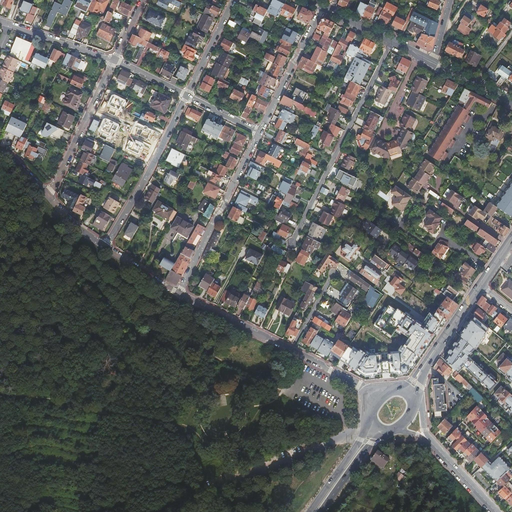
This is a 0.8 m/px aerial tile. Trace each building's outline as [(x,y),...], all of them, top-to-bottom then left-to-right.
[(10,0),(4,0),(2,5),(3,6),(6,8),(6,7),(7,7),(7,8),(9,9),(10,8),(11,9),(14,1),(10,0)] [(56,4),(55,4),(45,25),(50,28),(53,22),(52,21),(57,11),(66,15),(66,16),(72,3),(65,0),(64,3),(65,3),(63,8),(62,8),(62,7),(55,4),(56,4)] [(78,0),(77,2),(76,2),(74,7),(86,13),(87,11),(92,0),(78,0)] [(96,0),(96,1),(93,0),(92,0),(87,11),(97,16),(99,11),(104,13),(110,0),(109,0),(96,0)] [(118,0),(113,0),(109,10),(113,12),(118,0)] [(267,12),(278,18),(280,14),(285,5),(275,0),(272,0),(267,11),(267,12)] [(339,0),(338,4),(346,9),(349,0),(339,0)] [(440,2),(435,0),(430,0),(428,6),(437,10),(440,2)] [(128,16),(133,7),(122,2),(118,11),(128,16)] [(253,11),(264,17),(265,15),(267,12),(267,11),(266,10),(265,11),(261,9),(262,8),(263,5),(258,2),(255,7),(253,11)] [(360,3),(355,13),(363,17),(368,6),(360,3)] [(368,6),(363,17),(370,20),(375,9),(376,6),(369,3),(368,6)] [(287,19),(290,21),(294,13),(296,10),(285,5),(280,14),(288,17),(287,19)] [(33,17),(37,8),(33,6),(30,14),(28,14),(25,20),(32,23),(34,18),(33,17)] [(204,14),(214,18),(215,15),(217,16),(220,10),(212,6),(211,8),(208,6),(204,13),(204,14)] [(298,18),(309,23),(313,16),(311,12),(298,6),(296,10),(294,13),(299,15),(298,18)] [(380,16),(378,20),(381,21),(380,23),(383,24),(383,23),(387,24),(392,15),(387,13),(389,9),(385,6),(383,9),(380,16)] [(478,10),(479,10),(477,13),(484,17),(488,11),(481,6),(478,10)] [(113,12),(109,10),(106,17),(104,21),(106,22),(109,24),(113,15),(120,18),(121,16),(113,12)] [(161,27),(161,26),(165,18),(150,11),(146,19),(146,20),(151,23),(155,25),(161,27)] [(253,11),(252,12),(252,11),(251,12),(252,12),(249,19),(254,21),(253,23),(260,26),(262,22),(264,17),(253,11)] [(421,35),(416,44),(428,50),(432,48),(438,24),(414,12),(414,13),(411,19),(410,20),(413,21),(425,28),(421,35)] [(206,33),(214,18),(204,14),(197,28),(206,33)] [(464,17),(460,22),(462,23),(457,30),(466,36),(471,29),(467,27),(471,22),(471,21),(473,18),(467,14),(465,17),(464,17)] [(401,30),(398,35),(402,36),(408,23),(396,17),(392,26),(401,30)] [(106,22),(104,21),(100,19),(99,19),(96,25),(100,27),(101,24),(102,24),(97,35),(110,42),(115,30),(104,25),(106,22)] [(324,35),(321,41),(325,44),(327,39),(333,29),(334,27),(335,24),(325,19),(321,21),(317,28),(323,32),(324,33),(325,32),(328,34),(327,36),(324,35)] [(510,23),(505,19),(501,23),(500,23),(496,28),(504,34),(508,29),(507,28),(510,23)] [(417,33),(421,35),(425,28),(413,21),(408,32),(416,37),(417,33)] [(90,27),(82,23),(81,25),(80,27),(76,36),(80,38),(82,35),(86,37),(90,27)] [(76,36),(80,27),(74,24),(70,33),(76,36)] [(496,28),(492,25),(488,31),(494,35),(493,36),(499,40),(502,36),(504,38),(506,35),(504,34),(496,28)] [(259,28),(256,34),(262,36),(264,31),(259,28)] [(290,31),(285,41),(292,45),(298,34),(287,28),(286,30),(288,31),(289,31),(290,31)] [(141,29),(138,37),(148,42),(151,34),(141,29)] [(205,36),(195,31),(190,40),(201,45),(205,36)] [(250,37),(259,42),(262,36),(256,34),(252,32),(250,35),(242,31),(238,38),(247,42),(250,37)] [(259,42),(261,43),(267,32),(264,31),(262,36),(259,42)] [(330,60),(340,65),(343,60),(337,56),(341,49),(347,52),(350,45),(356,35),(350,32),(346,41),(341,39),(338,45),(332,56),(330,60)] [(138,37),(133,35),(129,43),(135,46),(136,45),(141,48),(136,58),(139,60),(140,58),(143,53),(144,50),(144,49),(146,46),(148,42),(138,37)] [(31,44),(17,38),(12,50),(17,53),(17,52),(18,51),(18,50),(19,50),(20,49),(21,49),(20,50),(28,53),(31,44)] [(229,52),(233,43),(224,39),(220,48),(229,52)] [(277,48),(275,50),(278,52),(278,51),(288,56),(292,49),(291,48),(292,45),(285,41),(281,39),(279,43),(280,45),(278,47),(277,48)] [(322,50),(332,56),(338,45),(327,39),(325,44),(322,50)] [(374,44),(364,39),(359,49),(363,51),(361,54),(367,57),(369,54),(374,44)] [(305,54),(303,57),(315,63),(321,51),(322,50),(325,44),(321,41),(312,58),(305,54)] [(158,52),(160,48),(159,47),(148,42),(146,46),(144,49),(144,50),(143,53),(145,54),(148,47),(150,48),(157,51),(158,52)] [(259,42),(253,53),(257,55),(262,44),(261,43),(259,42)] [(453,55),(457,47),(450,43),(446,51),(453,55)] [(463,45),(459,43),(457,47),(453,55),(458,58),(459,57),(461,58),(464,54),(463,54),(464,52),(461,50),(463,45)] [(195,55),(197,51),(185,45),(182,52),(183,53),(186,54),(184,57),(192,61),(194,57),(193,56),(194,54),(195,55)] [(346,54),(355,59),(357,54),(359,49),(356,47),(355,48),(350,45),(347,52),(346,54)] [(162,50),(163,49),(160,48),(158,52),(158,53),(160,55),(160,56),(164,58),(167,60),(168,57),(160,53),(162,50)] [(345,79),(351,82),(359,86),(371,63),(375,65),(377,66),(386,50),(383,48),(377,56),(370,62),(362,58),(363,57),(357,54),(355,59),(354,61),(345,79)] [(54,50),(50,59),(57,62),(61,53),(54,50)] [(321,51),(315,63),(317,65),(320,66),(326,54),(321,51)] [(469,55),(467,53),(463,59),(466,61),(466,62),(476,67),(481,57),(471,51),(469,55)] [(223,52),(218,63),(227,68),(233,57),(223,52)] [(267,53),(264,59),(272,62),(275,55),(269,52),(268,54),(267,53)] [(36,53),(30,66),(29,67),(34,69),(36,66),(45,70),(50,59),(36,53)] [(81,60),(67,54),(62,65),(68,67),(76,71),(81,60)] [(279,55),(274,63),(282,67),(287,59),(279,55)] [(18,61),(9,57),(8,56),(5,64),(4,64),(2,68),(13,73),(15,69),(14,68),(18,61)] [(303,57),(298,68),(303,71),(304,69),(313,73),(317,65),(315,63),(303,57)] [(411,62),(400,57),(396,63),(399,65),(396,72),(400,74),(401,72),(405,74),(406,74),(411,62)] [(174,73),(175,72),(173,70),(174,68),(165,63),(162,69),(160,74),(171,79),(174,73)] [(212,74),(211,74),(220,78),(224,81),(227,76),(225,75),(228,69),(227,68),(218,63),(217,63),(218,64),(212,74)] [(269,71),(268,74),(275,78),(277,76),(278,76),(282,67),(274,63),(273,63),(269,71)] [(359,86),(361,87),(363,88),(375,65),(371,63),(359,86)] [(502,76),(496,84),(500,86),(505,79),(511,83),(511,69),(508,67),(506,70),(502,67),(498,73),(502,76)] [(1,72),(0,73),(0,80),(6,83),(7,84),(10,77),(11,77),(13,73),(2,68),(0,72),(1,72)] [(188,71),(181,68),(177,76),(184,80),(188,71)] [(131,75),(122,71),(118,79),(119,80),(118,83),(125,86),(131,75)] [(73,74),(69,83),(82,89),(83,86),(82,85),(84,81),(85,81),(87,78),(79,74),(73,74)] [(263,77),(260,84),(262,86),(268,88),(270,85),(273,86),(276,79),(267,75),(265,74),(263,77)] [(214,80),(206,76),(200,88),(209,92),(214,80)] [(391,83),(387,90),(391,92),(395,94),(401,83),(396,80),(395,77),(389,78),(391,83)] [(418,77),(411,90),(413,91),(420,95),(427,82),(418,77)] [(220,78),(217,83),(219,84),(218,86),(219,86),(219,87),(222,88),(223,86),(226,88),(225,90),(224,90),(223,93),(225,94),(230,83),(224,81),(220,78)] [(249,81),(241,78),(239,83),(246,86),(249,81)] [(143,94),(147,87),(143,85),(143,84),(135,80),(131,88),(143,94)] [(458,86),(448,81),(442,92),(451,96),(458,86)] [(351,82),(346,92),(356,97),(361,87),(359,86),(351,82)] [(326,103),(328,104),(331,106),(334,100),(340,89),(332,85),(331,87),(334,89),(326,103)] [(268,88),(262,86),(258,94),(266,98),(270,90),(268,88)] [(387,90),(381,86),(378,92),(379,92),(378,95),(375,101),(384,106),(391,92),(387,90)] [(66,100),(65,100),(63,104),(76,110),(79,105),(78,104),(82,94),(70,88),(67,95),(68,96),(66,100)] [(296,88),(290,99),(296,102),(299,104),(302,105),(307,94),(296,88)] [(463,108),(464,104),(471,92),(465,89),(459,100),(460,101),(457,105),(459,106),(462,108),(463,108)] [(244,95),(234,90),(230,97),(240,102),(244,95)] [(426,98),(424,97),(420,95),(413,91),(406,105),(419,111),(426,98)] [(172,100),(169,98),(168,98),(156,92),(154,96),(156,97),(151,107),(164,114),(172,100)] [(492,103),(471,92),(464,104),(470,107),(474,100),(489,108),(492,103)] [(341,98),(343,99),(341,104),(346,107),(347,105),(351,107),(356,98),(346,93),(344,97),(342,96),(341,98)] [(248,103),(241,117),(246,120),(251,109),(250,108),(256,97),(252,95),(248,103)] [(36,106),(42,108),(45,98),(39,96),(36,106)] [(284,96),(280,103),(284,105),(285,103),(288,104),(287,106),(291,108),(293,103),(295,104),(296,102),(290,99),(284,96)] [(263,115),(268,104),(258,99),(254,106),(258,108),(257,111),(263,115)] [(46,100),(44,104),(42,109),(47,112),(52,103),(46,100)] [(330,107),(337,111),(337,110),(339,107),(337,106),(339,102),(334,100),(331,106),(330,107)] [(14,106),(5,101),(1,108),(11,113),(14,106)] [(306,114),(314,118),(317,113),(302,105),(299,104),(298,106),(297,108),(307,113),(306,114)] [(462,108),(459,106),(428,155),(439,161),(440,158),(444,161),(448,154),(444,152),(448,146),(451,148),(455,141),(452,139),(455,134),(459,136),(463,129),(460,127),(463,121),(466,123),(471,117),(467,115),(469,112),(468,111),(463,108),(462,108)] [(328,123),(331,125),(334,126),(341,112),(337,111),(330,107),(328,112),(332,114),(328,123)] [(339,107),(337,110),(346,115),(348,111),(339,107)] [(199,119),(202,115),(189,108),(185,114),(197,120),(196,121),(197,122),(199,119)] [(281,115),(279,119),(287,123),(289,123),(293,115),(283,110),(280,115),(281,115)] [(74,117),(64,112),(58,124),(69,129),(74,117)] [(149,121),(152,122),(156,116),(148,112),(146,116),(143,114),(140,119),(139,119),(148,123),(148,122),(149,120),(149,121)] [(370,112),(362,129),(363,129),(364,129),(372,113),(370,112)] [(372,113),(364,129),(365,130),(372,133),(380,116),(372,113)] [(399,127),(403,129),(409,132),(415,120),(405,114),(399,126),(399,127)] [(27,124),(12,117),(5,132),(16,137),(11,147),(15,149),(16,147),(21,137),(27,124)] [(217,124),(208,118),(203,128),(213,133),(217,124)] [(275,128),(280,131),(283,132),(287,123),(279,119),(275,128)] [(115,145),(122,131),(100,120),(92,134),(115,145)] [(151,143),(157,132),(135,121),(124,144),(133,148),(138,137),(151,143)] [(60,139),(64,131),(47,123),(41,136),(42,136),(44,137),(45,137),(46,137),(47,137),(49,136),(50,135),(60,139)] [(335,137),(336,137),(340,129),(334,126),(331,125),(327,133),(335,137)] [(486,136),(493,140),(495,137),(500,140),(504,132),(505,131),(504,131),(504,130),(503,129),(501,129),(500,129),(492,125),(486,136)] [(235,132),(224,126),(219,137),(230,142),(230,141),(235,132)] [(312,135),(316,137),(320,129),(320,128),(316,126),(314,131),(312,135)] [(372,133),(365,130),(364,129),(363,129),(359,135),(357,139),(359,140),(362,147),(361,149),(366,152),(368,149),(373,138),(375,135),(373,134),(372,133)] [(403,129),(397,140),(400,149),(409,146),(408,144),(413,134),(409,132),(403,129)] [(197,139),(191,136),(182,131),(176,143),(180,145),(178,148),(185,151),(190,141),(195,143),(197,139)] [(280,131),(275,142),(281,145),(287,134),(283,132),(280,131)] [(327,133),(326,132),(322,140),(326,142),(324,146),(330,148),(335,137),(327,133)] [(234,142),(234,143),(235,143),(242,147),(246,138),(237,133),(236,135),(238,136),(235,142),(234,142)] [(27,140),(21,137),(16,147),(22,150),(25,144),(27,140)] [(371,151),(389,160),(391,157),(386,144),(373,138),(368,149),(372,150),(371,151)] [(299,157),(304,160),(310,148),(311,146),(297,139),(296,141),(294,144),(305,149),(302,154),(300,153),(299,157)] [(386,144),(391,157),(402,153),(400,149),(397,140),(386,144)] [(86,141),(82,150),(89,153),(90,154),(94,145),(91,143),(86,141)] [(190,141),(185,151),(190,153),(195,143),(190,141)] [(242,147),(235,143),(230,152),(237,156),(242,147)] [(25,144),(22,150),(21,153),(26,155),(25,156),(33,160),(37,150),(25,144)] [(274,144),(268,155),(276,159),(282,148),(274,144)] [(115,150),(106,145),(100,158),(109,162),(115,150)] [(186,159),(187,156),(173,149),(167,161),(168,162),(173,164),(172,165),(179,169),(180,168),(183,162),(186,162),(186,159)] [(225,152),(225,153),(222,157),(228,160),(231,154),(225,152)] [(268,155),(261,152),(256,162),(263,166),(266,160),(280,167),(282,162),(276,159),(268,155)] [(123,155),(118,153),(112,163),(117,166),(123,155)] [(308,154),(304,160),(314,165),(315,163),(310,160),(312,156),(308,154)] [(346,158),(341,167),(349,171),(351,166),(353,167),(355,163),(353,162),(355,158),(349,155),(347,159),(346,158)] [(237,160),(231,157),(226,166),(233,169),(237,160)] [(435,166),(425,159),(419,169),(421,170),(414,179),(413,178),(407,188),(416,194),(418,191),(420,188),(421,189),(423,185),(424,186),(426,182),(428,180),(430,176),(429,176),(432,172),(431,172),(433,169),(435,166)] [(81,161),(76,172),(81,174),(83,175),(85,172),(88,173),(89,170),(86,168),(88,165),(81,161)] [(304,161),(299,170),(307,174),(311,165),(304,161)] [(228,168),(216,162),(211,171),(214,173),(223,177),(228,168)] [(251,168),(247,176),(256,181),(260,172),(259,172),(261,167),(258,166),(251,162),(248,167),(251,168)] [(132,171),(122,165),(113,181),(123,187),(132,171)] [(353,187),(357,179),(340,170),(336,178),(341,181),(340,182),(348,186),(348,184),(353,187)] [(179,175),(171,171),(169,174),(167,174),(164,181),(170,187),(173,181),(176,180),(177,180),(179,175)] [(221,182),(223,177),(214,173),(210,180),(215,183),(217,180),(221,182)] [(99,183),(88,177),(86,181),(100,188),(102,184),(99,183)] [(278,192),(280,193),(286,196),(287,195),(292,185),(292,184),(293,182),(285,178),(278,192)] [(196,181),(191,179),(190,180),(187,187),(192,190),(196,181)] [(511,215),(511,182),(496,207),(497,208),(511,217),(511,215)] [(220,189),(209,183),(204,193),(215,198),(220,189)] [(152,204),(161,190),(153,185),(145,199),(152,204)] [(292,185),(287,195),(288,195),(285,201),(289,204),(297,187),(292,185)] [(396,186),(391,193),(397,197),(395,200),(405,207),(407,204),(407,203),(411,197),(396,186)] [(347,190),(342,187),(340,192),(337,191),(335,194),(338,196),(336,199),(342,201),(344,203),(350,191),(347,190)] [(74,208),(80,197),(65,190),(61,197),(69,201),(67,205),(74,208)] [(454,192),(451,190),(445,199),(452,204),(454,201),(455,202),(459,204),(460,203),(463,198),(457,194),(454,192)] [(258,199),(242,191),(235,204),(237,204),(235,208),(242,211),(245,213),(247,209),(245,208),(248,202),(255,206),(258,199)] [(273,195),(268,204),(279,210),(282,205),(286,196),(280,193),(277,198),(273,195)] [(74,208),(73,211),(81,215),(83,211),(89,199),(81,195),(80,197),(74,208)] [(119,203),(110,197),(104,208),(113,214),(119,203)] [(197,209),(204,215),(211,204),(204,199),(197,209)] [(405,207),(395,200),(392,205),(402,212),(405,207)] [(496,207),(485,200),(483,203),(486,205),(484,208),(486,209),(484,212),(487,214),(491,217),(497,208),(496,207)] [(335,201),(332,206),(334,206),(330,214),(333,216),(338,219),(339,219),(345,206),(341,204),(335,201)] [(173,211),(158,202),(153,210),(157,213),(156,214),(164,218),(164,217),(168,220),(173,211)] [(451,214),(453,211),(451,209),(442,203),(441,206),(444,208),(443,209),(451,214)] [(208,217),(214,206),(211,204),(204,215),(208,217)] [(484,212),(475,206),(469,215),(476,220),(478,217),(482,220),(487,214),(484,212)] [(235,208),(234,207),(228,218),(236,222),(239,217),(242,211),(235,208)] [(274,220),(279,223),(282,224),(285,226),(291,215),(287,213),(284,211),(284,210),(282,209),(278,218),(277,217),(278,216),(277,215),(274,220)] [(430,218),(427,222),(436,228),(440,223),(439,222),(442,218),(430,210),(426,215),(430,218)] [(111,217),(102,211),(98,218),(97,217),(92,225),(98,228),(99,227),(103,229),(106,225),(111,217)] [(330,214),(324,212),(319,222),(328,226),(333,216),(330,214)] [(193,227),(178,218),(171,229),(187,237),(193,227)] [(382,231),(367,219),(361,228),(376,239),(382,231)] [(474,225),(468,220),(465,225),(471,229),(472,228),(476,231),(478,228),(474,225)] [(503,235),(505,237),(510,229),(495,220),(493,224),(499,228),(496,231),(498,232),(503,235)] [(436,228),(427,222),(424,226),(429,229),(428,231),(432,234),(436,228)] [(132,239),(139,227),(131,223),(124,235),(132,239)] [(323,228),(313,223),(310,229),(311,229),(307,237),(316,241),(323,228)] [(204,228),(198,225),(181,254),(190,259),(195,250),(190,248),(198,234),(200,236),(204,228)] [(278,243),(279,239),(281,236),(286,238),(290,229),(282,225),(279,232),(278,231),(276,234),(274,233),(271,239),(278,243)] [(489,241),(495,245),(498,241),(481,229),(478,234),(488,242),(489,241)] [(266,237),(268,233),(262,230),(257,239),(263,243),(264,240),(266,237)] [(220,236),(215,233),(202,258),(205,260),(205,258),(207,259),(220,236)] [(316,241),(307,237),(301,249),(302,250),(310,254),(311,254),(314,248),(317,250),(320,244),(316,241)] [(284,259),(287,253),(284,251),(284,252),(271,243),(270,244),(264,240),(263,243),(267,247),(273,251),(282,258),(284,259)] [(425,256),(424,255),(413,247),(410,245),(406,242),(405,241),(402,244),(408,249),(410,250),(409,251),(421,260),(425,256)] [(440,241),(433,251),(441,257),(448,248),(447,247),(447,246),(440,241)] [(347,242),(340,250),(343,252),(341,255),(349,261),(361,247),(355,242),(352,246),(347,242)] [(496,248),(489,243),(489,244),(486,242),(484,244),(488,246),(486,249),(493,254),(496,250),(495,249),(496,248)] [(479,244),(478,243),(474,248),(472,251),(481,256),(486,249),(483,247),(479,244)] [(413,270),(418,263),(411,258),(407,255),(405,255),(404,257),(403,258),(402,257),(403,255),(400,253),(401,252),(401,250),(394,245),(388,253),(391,255),(393,255),(396,258),(394,261),(403,267),(405,264),(409,267),(409,269),(411,270),(413,270)] [(263,256),(251,249),(245,260),(258,266),(263,256)] [(434,257),(430,254),(427,252),(423,249),(421,252),(432,260),(434,257)] [(289,250),(287,253),(284,259),(291,264),(292,263),(288,260),(292,250),(291,250),(290,250),(289,250)] [(310,254),(302,250),(296,261),(304,265),(310,254)] [(433,251),(431,253),(440,259),(441,257),(433,251)] [(190,259),(181,254),(171,271),(181,276),(181,277),(190,259)] [(336,261),(327,254),(322,260),(317,268),(322,272),(329,263),(333,265),(336,261)] [(378,265),(377,267),(379,269),(381,267),(384,269),(386,266),(387,267),(388,265),(374,255),(371,259),(378,265)] [(277,269),(287,274),(291,266),(281,261),(277,269)] [(464,269),(462,272),(470,278),(475,270),(465,263),(462,267),(464,269)] [(381,275),(365,264),(359,272),(376,284),(381,275)] [(170,271),(165,280),(171,283),(172,280),(178,283),(181,276),(171,271),(170,271)] [(454,277),(465,285),(468,281),(464,279),(465,277),(460,274),(456,271),(455,273),(457,274),(454,277)] [(375,290),(352,273),(347,278),(354,283),(355,284),(356,283),(360,286),(359,287),(362,289),(366,291),(368,289),(369,290),(361,302),(370,307),(377,296),(378,297),(379,295),(374,292),(375,290)] [(402,278),(396,274),(389,283),(396,288),(394,290),(401,295),(406,289),(398,283),(402,278)] [(214,280),(206,275),(199,286),(208,291),(212,283),(214,280)] [(262,284),(257,281),(250,296),(253,297),(257,290),(259,291),(262,284)] [(511,298),(511,282),(509,281),(501,290),(511,298)] [(309,289),(311,285),(306,282),(301,291),(306,294),(309,289)] [(216,298),(221,288),(212,283),(208,291),(207,293),(216,298)] [(384,283),(380,289),(390,296),(394,289),(384,283)] [(350,285),(347,284),(341,293),(343,295),(350,285)] [(318,289),(311,285),(309,289),(316,293),(318,289)] [(356,290),(350,285),(343,295),(350,299),(355,293),(356,290)] [(446,296),(448,297),(452,301),(458,293),(449,286),(448,285),(445,289),(443,288),(440,292),(446,296)] [(316,293),(309,289),(306,294),(302,302),(300,306),(306,310),(308,305),(309,306),(310,306),(313,300),(312,300),(316,293)] [(231,293),(226,291),(221,300),(234,307),(241,295),(232,291),(231,293)] [(249,298),(243,294),(239,302),(238,305),(241,306),(240,307),(244,309),(246,304),(249,298)] [(402,301),(418,312),(423,304),(407,294),(402,301)] [(346,306),(350,299),(343,295),(342,297),(339,301),(346,306)] [(377,296),(370,307),(372,308),(378,297),(377,296)] [(436,312),(447,320),(457,304),(452,301),(448,297),(443,303),(442,302),(440,304),(442,305),(436,312)] [(482,297),(477,304),(486,312),(490,306),(488,304),(485,302),(487,300),(483,297),(482,297)] [(246,304),(244,309),(243,310),(251,314),(257,301),(253,299),(253,300),(249,298),(246,304)] [(295,305),(281,298),(276,309),(289,316),(295,305)] [(342,310),(343,308),(336,303),(331,310),(339,315),(342,310)] [(254,314),(264,319),(268,310),(259,305),(254,314)] [(350,344),(348,347),(340,360),(349,365),(348,367),(359,374),(360,372),(366,376),(368,375),(369,378),(374,377),(376,374),(395,373),(398,375),(407,373),(434,333),(436,335),(447,320),(436,312),(434,316),(430,313),(422,324),(398,307),(396,310),(389,305),(376,324),(392,335),(396,329),(409,338),(399,352),(368,355),(350,344)] [(486,312),(491,316),(493,314),(495,316),(497,313),(494,311),(496,309),(492,305),(486,312)] [(337,319),(335,321),(345,327),(351,316),(345,312),(347,311),(343,308),(342,310),(342,311),(337,319)] [(475,317),(481,322),(486,315),(478,309),(473,315),(475,317)] [(497,324),(501,327),(507,320),(500,314),(495,320),(493,321),(497,324)] [(489,318),(486,315),(481,322),(483,324),(489,318)] [(315,318),(313,322),(314,323),(320,327),(321,326),(329,331),(331,327),(331,328),(333,326),(333,325),(330,323),(328,326),(323,322),(324,320),(322,318),(319,316),(317,319),(315,318)] [(475,317),(461,336),(463,338),(474,348),(488,328),(483,324),(481,322),(475,317)] [(298,320),(294,318),(285,334),(289,336),(290,334),(293,335),(296,328),(294,327),(296,323),(298,320)] [(504,331),(508,335),(511,330),(511,321),(511,322),(509,320),(503,327),(506,329),(504,331)] [(314,323),(311,328),(318,332),(321,327),(320,327),(314,323)] [(501,327),(497,324),(492,331),(496,334),(501,327)] [(314,339),(316,335),(318,332),(311,328),(308,333),(307,335),(314,339)] [(309,346),(310,345),(314,339),(307,335),(303,342),(309,346)] [(310,345),(318,350),(324,340),(316,335),(314,339),(310,345)] [(501,349),(506,343),(498,336),(493,342),(501,349)] [(330,353),(335,344),(325,338),(324,340),(318,350),(328,356),(330,353)] [(463,338),(446,362),(456,372),(462,363),(490,391),(497,383),(467,357),(474,348),(463,338)] [(335,344),(330,353),(340,360),(348,347),(338,340),(335,344)] [(488,357),(496,348),(489,343),(486,347),(482,352),(488,357)] [(511,361),(503,354),(497,361),(502,365),(500,368),(506,373),(510,377),(509,378),(511,380),(511,361)] [(433,368),(437,372),(438,371),(446,379),(449,377),(448,375),(452,371),(441,360),(439,359),(433,368)] [(469,386),(470,385),(456,372),(454,374),(457,376),(455,378),(460,383),(461,382),(466,387),(467,385),(469,386)] [(432,379),(432,380),(435,417),(441,417),(441,411),(447,411),(446,404),(444,404),(443,391),(445,391),(445,384),(439,384),(438,378),(432,379)] [(511,396),(511,395),(501,386),(495,394),(502,400),(510,407),(508,410),(511,413),(511,397),(511,396)] [(479,403),(483,398),(472,388),(468,393),(479,403)] [(510,407),(502,400),(500,403),(508,410),(510,407)] [(487,417),(476,406),(467,417),(477,427),(476,428),(484,436),(482,438),(486,441),(488,440),(491,443),(501,433),(486,418),(487,417)] [(452,426),(445,419),(437,427),(445,435),(452,426)] [(456,428),(446,439),(451,444),(455,439),(460,434),(461,433),(457,430),(458,429),(457,427),(456,428)] [(473,461),(474,460),(481,453),(477,449),(472,444),(471,445),(467,441),(462,436),(457,441),(452,446),(456,451),(459,454),(457,455),(459,457),(460,456),(462,458),(463,456),(465,458),(462,462),(463,463),(464,465),(465,464),(468,461),(470,464),(471,463),(473,461)] [(383,469),(389,460),(379,452),(372,462),(383,469)] [(487,462),(489,461),(481,453),(474,460),(481,468),(482,467),(487,462)] [(487,462),(482,467),(497,482),(504,475),(510,469),(498,458),(490,465),(487,462)] [(502,488),(508,482),(510,480),(509,480),(504,475),(497,482),(502,488)] [(511,486),(508,482),(502,488),(498,492),(506,501),(506,500),(511,494),(511,486)]
